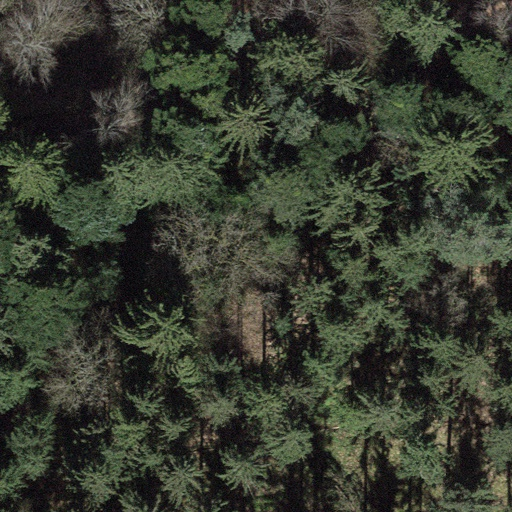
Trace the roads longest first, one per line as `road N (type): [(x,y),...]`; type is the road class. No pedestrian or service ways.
road 1 (track): [(0,418),(156,303),(420,65),(511,3)]
road 2 (track): [(0,109),(282,0)]
